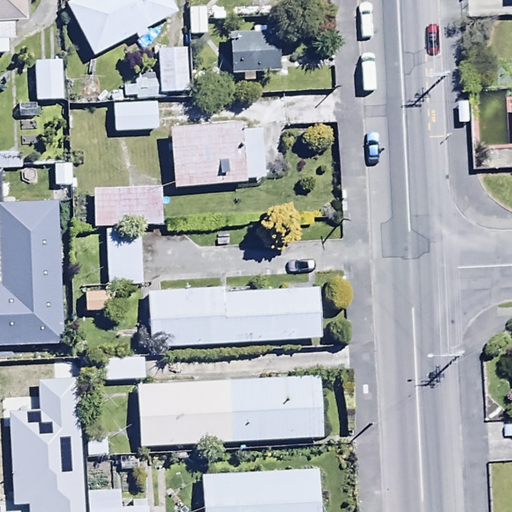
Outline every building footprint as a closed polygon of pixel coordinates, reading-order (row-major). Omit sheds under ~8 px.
[(0,0),(0,58),(12,58),(11,26),(25,25),(24,0),(0,0)] [(84,0),(64,12),(92,63),(132,40),(136,46),(146,40),(143,34),(174,17),(164,0),(84,0)] [(253,86),(252,78),(278,77),(276,38),(226,41),(229,79),(241,79),(241,86),(253,86)] [(186,95),(185,52),(156,53),(157,96),(186,95)] [(60,65),(32,66),(33,106),(61,106),(60,65)] [(154,109),(111,109),(110,137),(154,138),(154,109)] [(244,190),(243,186),(262,185),(258,135),(240,136),(240,130),(167,135),(171,195),(244,190)] [(139,291),(138,233),(161,232),(160,195),(90,195),(91,233),(106,233),(106,291),(139,291)] [(0,351),(60,348),(53,208),(0,210),(0,351)] [(221,299),(221,293),(146,297),(148,353),(319,346),(317,295),(221,299)] [(111,294),(83,295),(84,317),(112,315),(111,294)] [(141,365),(101,365),(101,385),(141,385),(141,365)] [(319,444),(317,382),(134,389),(136,452),(319,444)] [(200,480),(200,511),(316,511),(315,477),(200,480)] [(119,511),(119,496),(86,497),(86,511),(145,511),(146,511),(140,511),(119,511)]
